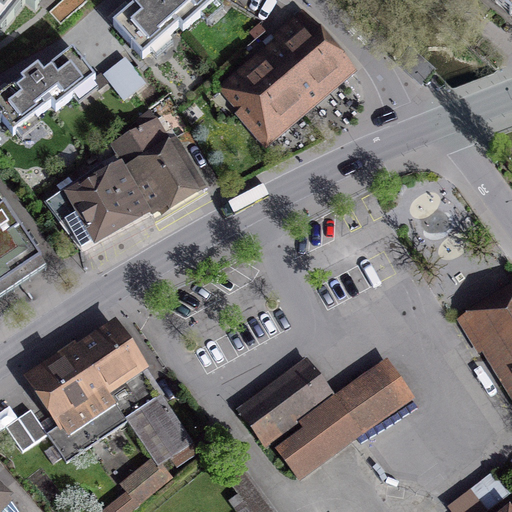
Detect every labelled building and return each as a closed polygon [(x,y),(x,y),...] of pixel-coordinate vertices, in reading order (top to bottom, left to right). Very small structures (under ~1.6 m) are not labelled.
[(39,0),(0,0),(0,29),(22,1),(33,9),(39,0)] [(86,0),(67,0),(52,13),(61,23),(86,0)] [(142,0),(113,26),(142,59),(178,27),(182,32),(218,0),(142,0)] [(511,0),(492,0),(511,16),(511,0)] [(279,119),(345,63),(303,14),(274,38),(285,52),(265,69),(262,65),(234,89),(249,108),(238,117),(264,147),(287,128),(279,119)] [(422,85),(433,73),(409,51),(398,63),(422,85)] [(95,81),(73,53),(43,76),(39,71),(23,83),(22,81),(0,98),(0,118),(14,135),(51,106),(56,112),(95,81)] [(146,88),(125,61),(105,77),(126,104),(146,88)] [(124,170),(149,212),(151,216),(196,190),(157,122),(114,146),(127,169),(124,170)] [(45,204),(81,252),(149,212),(124,170),(109,179),(101,166),(89,175),(85,171),(78,175),(81,180),(45,204)] [(4,207),(0,209),(0,289),(41,262),(4,207)] [(511,289),(460,320),(479,352),(490,345),(489,343),(493,341),(511,371),(511,289)] [(190,443),(115,331),(81,354),(128,424),(154,463),(156,466),(190,443)] [(339,406),(361,435),(412,399),(425,418),(416,425),(446,467),(487,438),(416,337),(379,362),(386,373),(339,406)] [(81,354),(33,386),(61,427),(47,437),(66,465),(128,424),(81,354)] [(309,364),(241,413),(264,445),(298,421),(306,431),(278,451),(299,480),(361,435),(339,406),(309,364)] [(30,411),(5,427),(23,453),(47,437),(30,411)] [(127,493),(104,511),(132,511),(167,483),(156,466),(154,463),(122,488),(127,493)] [(268,511),(240,475),(224,488),(243,511),(268,511)]
